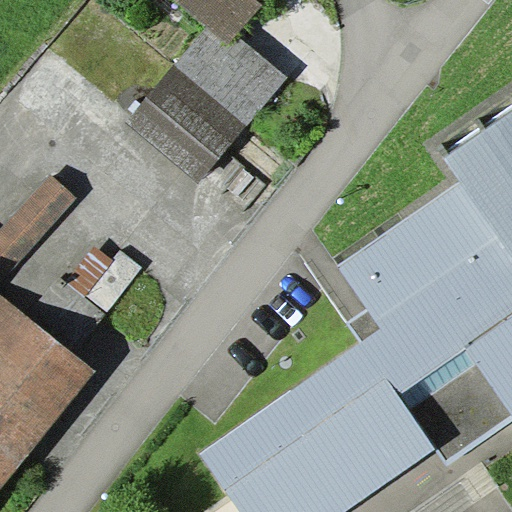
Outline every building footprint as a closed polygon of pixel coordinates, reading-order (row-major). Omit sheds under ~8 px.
[(173,0),(206,28),(207,29),(231,0),(173,0)] [(206,28),(172,69),(242,127),(280,81),(227,34),(221,41),(207,29),(206,28)] [(197,181),(242,127),(172,69),(127,122),(197,181)] [(511,420),(511,105),(437,157),(456,185),(333,269),(377,332),(196,457),(234,511),(342,511),(430,451),(404,413),(472,366),(510,422),(511,420)] [(0,230),(0,259),(32,224),(17,211),(0,230)] [(81,297),(102,314),(136,271),(115,254),(81,297)] [(2,440),(98,319),(53,283),(20,322),(0,306),(0,468),(15,450),(2,440)] [(472,366),(404,413),(430,451),(443,469),(510,422),(472,366)]
